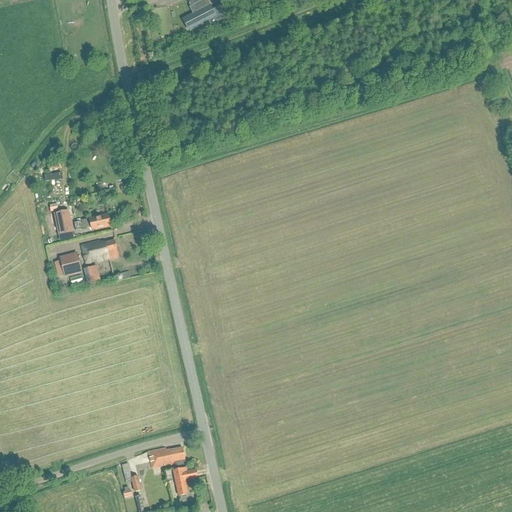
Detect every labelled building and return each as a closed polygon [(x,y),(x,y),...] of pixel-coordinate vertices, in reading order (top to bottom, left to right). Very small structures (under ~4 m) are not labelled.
[(194,15),(183,20),(188,31),(207,21),(210,26),(210,27),(225,19),(226,19),(220,8),(213,11),(206,0),(196,5),(197,7),(191,10),(194,15)] [(68,212),(54,215),(58,236),(72,233),(68,212)] [(81,222),(82,230),(91,228),(92,231),(95,231),(111,228),(108,216),(89,220),(89,221),(81,222)] [(81,249),(87,267),(109,261),(110,262),(119,259),(114,242),(106,245),(105,244),(100,245),(100,243),(81,249)] [(65,276),(82,271),(78,254),(61,258),(65,276)] [(98,282),(94,267),(84,269),(88,284),(98,282)] [(185,463),(182,449),(171,451),(171,450),(167,451),(166,449),(149,453),(152,471),(175,466),(175,468),(184,466),(183,463),(185,463)] [(126,484),(132,483),(135,493),(141,491),(138,477),(131,479),(128,465),(122,466),(126,484)] [(178,497),(188,495),(185,482),(197,479),(196,471),(187,473),(187,469),(173,472),(178,497)] [(123,494),(124,500),(133,498),(131,491),(129,492),(128,488),(124,489),(125,493),(123,494)] [(143,511),(140,496),(135,498),(138,511),(143,511)]
